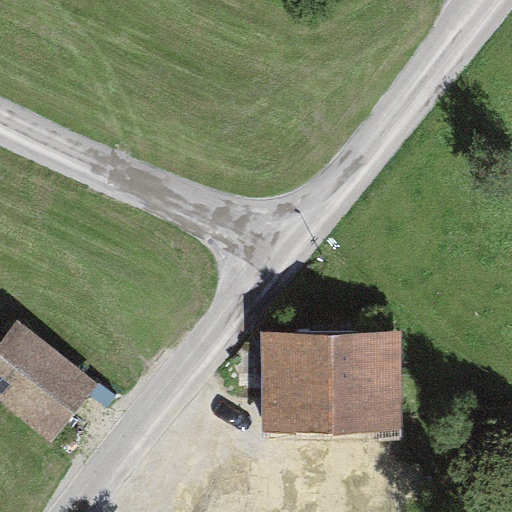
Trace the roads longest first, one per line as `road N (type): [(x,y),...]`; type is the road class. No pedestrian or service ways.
road 1 (residential): [(76,511),(287,255)]
road 2 (residential): [(287,255),(492,0)]
road 3 (residential): [(0,120),(287,255)]
